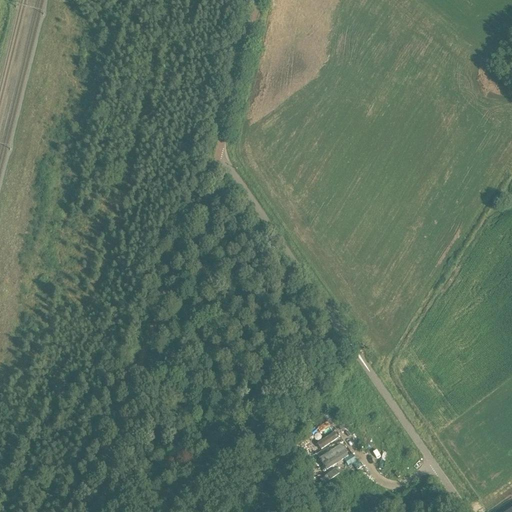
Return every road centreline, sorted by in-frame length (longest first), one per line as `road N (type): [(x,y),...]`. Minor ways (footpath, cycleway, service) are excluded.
road 1 (unclassified): [(466,511),(218,153)]
road 2 (unclassified): [(257,0),(218,153)]
